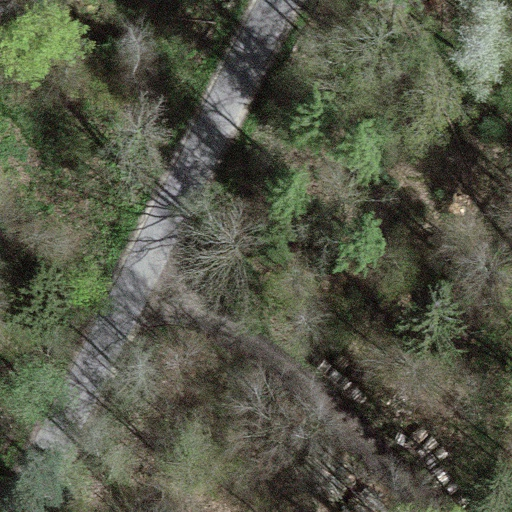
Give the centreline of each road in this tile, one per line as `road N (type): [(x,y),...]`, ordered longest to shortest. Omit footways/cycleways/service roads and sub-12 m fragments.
road 1 (unclassified): [(17,511),(276,0)]
road 2 (track): [(432,511),(288,371),(225,320),(138,269)]
